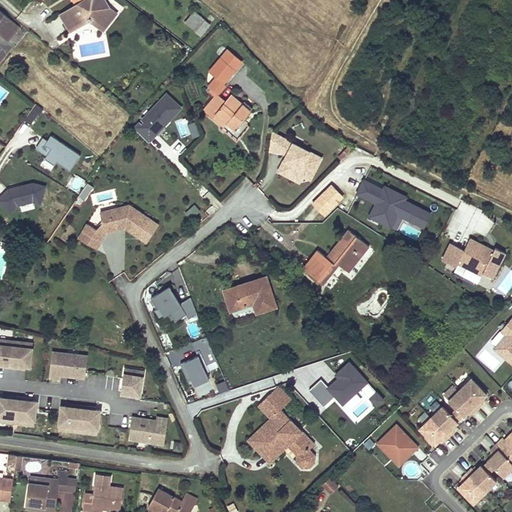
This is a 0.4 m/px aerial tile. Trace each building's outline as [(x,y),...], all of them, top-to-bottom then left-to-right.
[(110,8),(100,0),(79,0),(81,2),(61,14),(70,30),(87,20),(88,21),(90,21),(91,20),(103,30),(117,13),(110,8)] [(0,10),(0,33),(8,41),(19,27),(0,10)] [(194,11),(185,22),(195,31),(205,19),(194,11)] [(20,28),(9,42),(15,46),(26,33),(20,28)] [(223,82),(241,60),(227,48),(211,69),(221,77),(212,88),(217,93),(225,84),(223,82)] [(217,93),(204,110),(212,117),(213,117),(224,127),(228,122),(236,129),(250,111),(231,93),(225,100),(217,93)] [(181,108),(167,94),(143,120),(144,122),(142,124),(140,122),(135,128),(148,142),(154,135),(152,133),(154,131),(156,133),(159,135),(166,128),(164,126),(160,122),(165,116),(169,120),(181,108)] [(164,126),(169,120),(165,116),(160,122),(164,126)] [(196,128),(194,122),(188,124),(190,130),(196,128)] [(199,135),(196,128),(190,130),(193,137),(199,135)] [(317,154),(272,131),(269,149),(283,152),(285,147),(288,149),(278,170),(295,179),(301,168),(313,174),(319,161),(315,159),(317,154)] [(47,140),(44,144),(50,149),(46,155),(44,158),(54,165),(56,162),(70,170),(80,155),(50,135),(47,140)] [(46,155),(50,149),(44,144),(47,140),(42,137),(35,148),(46,155)] [(347,147),(337,158),(340,162),(351,151),(347,147)] [(208,191),(199,176),(192,180),(201,195),(208,191)] [(430,213),(404,200),(406,197),(389,188),(386,195),(377,190),(379,187),(364,180),(358,193),(377,203),(370,216),(383,223),(387,215),(389,216),(397,213),(424,227),(430,213)] [(333,181),(316,199),(327,211),(345,193),(333,181)] [(8,189),(0,196),(0,202),(9,213),(17,205),(32,201),(40,203),(45,186),(32,183),(8,189)] [(94,188),(87,183),(78,195),(85,199),(94,188)] [(201,209),(195,202),(184,213),(190,220),(201,209)] [(485,238),(496,219),(462,202),(446,234),(465,244),(472,231),(485,238)] [(150,220),(130,206),(101,214),(106,229),(124,224),(126,226),(125,227),(139,236),(150,220)] [(391,227),(397,213),(389,216),(387,215),(383,223),(391,227)] [(106,235),(107,232),(106,229),(101,214),(93,216),(88,224),(106,235)] [(88,224),(83,232),(101,242),(106,235),(88,224)] [(124,224),(106,229),(107,232),(125,227),(126,226),(124,224)] [(318,250),(303,268),(322,284),(338,264),(348,271),(369,246),(349,230),(327,257),(318,250)] [(101,242),(83,232),(79,239),(97,250),(101,242)] [(15,237),(0,233),(0,240),(13,244),(15,237)] [(492,278),(505,253),(495,248),(494,250),(470,238),(464,250),(450,243),(442,260),(456,267),(458,263),(481,275),(483,273),(492,278)] [(266,276),(223,291),(229,310),(252,303),(255,313),(276,306),(266,276)] [(197,314),(190,297),(180,304),(169,287),(151,298),(157,308),(159,307),(165,315),(170,312),(175,321),(186,315),(189,319),(197,314)] [(318,294),(315,298),(322,303),(325,300),(318,294)] [(511,317),(500,331),(506,336),(494,349),(511,364),(511,317)] [(129,335),(123,338),(127,348),(134,345),(129,335)] [(216,360),(206,337),(193,342),(197,351),(200,350),(202,354),(181,363),(188,380),(192,378),(206,372),(210,371),(207,364),(216,360)] [(0,343),(0,362),(2,363),(1,365),(10,366),(13,340),(3,339),(3,344),(0,343)] [(22,341),(13,340),(10,366),(18,367),(18,365),(25,366),(30,366),(32,347),(21,346),(22,341)] [(52,352),(49,377),(67,380),(68,372),(76,373),(75,377),(85,378),(87,356),(78,355),(77,360),(66,359),(67,353),(52,352)] [(321,380),(309,390),(323,406),(334,396),(342,405),(367,383),(349,363),(335,375),(341,381),(336,386),(333,383),(328,388),(321,380)] [(140,395),(143,376),(133,375),(133,370),(124,369),(120,395),(129,396),(129,394),(140,395)] [(209,378),(206,372),(192,378),(195,385),(209,378)] [(486,394),(471,378),(459,390),(477,408),(483,403),(482,402),(480,400),(483,397),(486,394)] [(220,392),(229,389),(226,379),(217,382),(220,392)] [(200,396),(214,391),(211,381),(196,385),(200,396)] [(278,386),(270,394),(282,408),(291,399),(278,386)] [(472,413),(477,408),(459,390),(448,401),(455,408),(463,416),(466,413),(469,410),(471,412),(472,413)] [(376,393),(370,399),(376,406),(383,400),(376,393)] [(315,463),(315,455),(309,449),(315,444),(287,415),(282,420),(276,414),(281,409),(282,408),(270,394),(258,405),(270,418),(248,441),(256,449),(260,445),(269,454),(285,438),(290,443),(287,446),(288,446),(297,455),(296,463),(302,468),(310,468),(315,463)] [(2,397),(0,397),(0,416),(6,417),(5,422),(15,423),(18,397),(9,396),(8,398),(2,397)] [(26,398),(18,397),(15,423),(24,424),(24,419),(34,420),(37,401),(32,401),(26,400),(26,398)] [(80,406),(72,405),(71,407),(65,406),(60,406),(58,425),(68,426),(68,431),(77,432),(80,406)] [(88,406),(80,406),(77,432),(86,433),(87,428),(97,429),(99,410),(95,410),(88,409),(88,406)] [(450,413),(442,406),(431,417),(449,436),(454,430),(453,429),(452,428),(454,425),(458,422),(457,421),(450,413)] [(463,416),(455,408),(452,411),(460,419),(463,416)] [(282,420),(287,415),(281,409),(276,414),(282,420)] [(460,419),(452,411),(450,413),(457,421),(460,419)] [(163,445),(167,419),(148,417),(148,420),(147,424),(140,423),(140,418),(131,417),(128,440),(137,441),(138,436),(148,437),(148,443),(163,445)] [(449,436),(431,417),(419,428),(427,436),(434,444),(435,444),(438,441),(441,438),(443,440),(444,441),(449,436)] [(418,447),(396,424),(377,443),(392,459),(398,453),(405,460),(418,447)] [(511,432),(505,440),(502,443),(500,441),(495,446),(511,463),(511,432)] [(434,444),(427,436),(424,439),(432,447),(434,444)] [(260,445),(256,449),(270,464),(288,446),(287,446),(290,443),(285,438),(269,454),(260,445)] [(511,468),(511,463),(495,446),(490,451),(492,453),(494,455),(491,458),(488,461),(496,469),(503,477),(511,468)] [(7,467),(14,468),(16,454),(9,453),(7,467)] [(405,460),(398,453),(392,459),(398,466),(405,460)] [(496,469),(488,461),(485,464),(493,472),(496,469)] [(493,472),(485,464),(482,467),(490,475),(493,472)] [(473,469),(472,468),(467,474),(485,492),(497,481),(490,475),(482,467),(481,465),(477,469),(475,471),(473,469)] [(29,482),(26,504),(45,507),(44,511),(54,511),(57,490),(64,491),(66,474),(59,473),(59,479),(48,478),(47,485),(44,484),(29,482)] [(485,492),(467,474),(461,479),(462,480),(464,482),(462,484),(458,488),(474,503),(485,492)] [(0,499),(10,501),(13,479),(0,477),(0,499)] [(338,487),(329,478),(322,485),(330,494),(338,487)] [(83,509),(91,510),(92,507),(103,509),(120,511),(123,488),(94,484),(93,494),(85,493),(83,509)] [(158,489),(148,507),(157,511),(165,511),(166,511),(189,511),(196,500),(186,495),(182,502),(158,489)]
